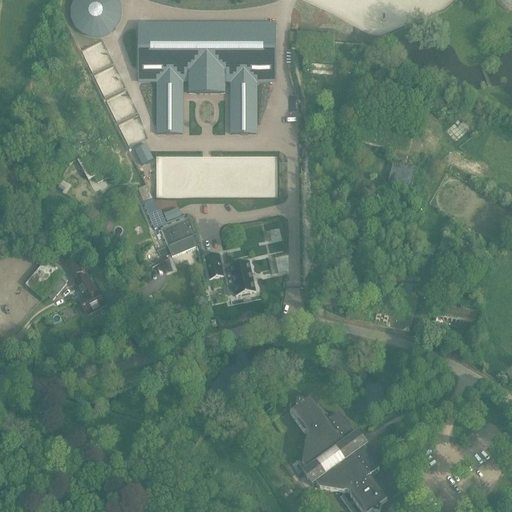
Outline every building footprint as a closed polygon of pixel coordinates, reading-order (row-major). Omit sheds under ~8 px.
[(74,0),(71,9),(71,18),(74,27),(81,34),(90,38),(100,38),(109,34),(116,27),(120,18),(120,9),(116,0),(74,0)] [(276,25),(138,25),(138,82),(157,82),(158,135),(182,136),(182,84),(189,84),(189,94),(225,94),(225,84),(231,84),(231,136),(256,136),(256,82),(276,82),(276,60),(276,26),(276,25)] [(414,127),(359,112),(352,141),(409,154),(414,127)] [(202,195),(158,212),(161,217),(160,218),(161,220),(163,219),(165,226),(184,218),(185,221),(187,221),(191,229),(183,232),(187,240),(192,238),(197,248),(216,241),(206,215),(210,214),(202,195)] [(168,257),(173,255),(174,258),(197,248),(192,238),(187,240),(183,232),(191,229),(187,221),(185,221),(184,218),(165,226),(163,219),(161,220),(160,218),(161,217),(158,212),(157,212),(153,201),(145,204),(155,230),(158,229),(160,233),(163,231),(170,248),(159,252),(155,246),(140,254),(149,270),(164,262),(169,260),(168,257)] [(219,257),(206,260),(210,283),(224,280),(223,280),(232,278),(236,298),(229,300),(230,309),(238,307),(239,310),(258,306),(250,266),(231,270),(231,272),(222,274),(219,257)] [(83,272),(75,258),(63,264),(72,278),(83,272)] [(46,259),(28,284),(53,302),(67,283),(59,278),(63,272),(46,259)] [(96,293),(87,276),(74,283),(82,296),(83,296),(85,300),(80,302),(88,316),(105,307),(97,293),(96,293)] [(379,511),(379,510),(378,509),(385,504),(369,481),(378,474),(374,469),(372,459),(365,455),(349,434),(347,426),(340,421),(337,417),(327,425),(311,400),(304,405),(302,403),(295,403),(294,410),(296,412),(289,416),(306,440),(301,468),(320,492),(347,497),(358,511),(379,511)]
